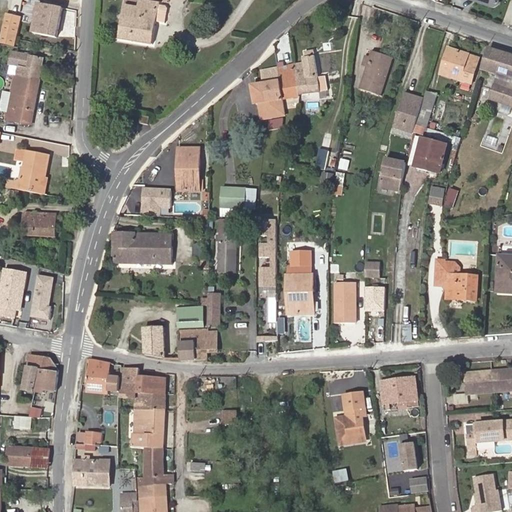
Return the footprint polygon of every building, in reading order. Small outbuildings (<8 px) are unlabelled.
[(26,0),(22,17),(34,20),(39,1),(34,0),(26,0)] [(168,9),(166,7),(160,6),(160,4),(140,0),(139,7),(159,11),(157,22),(165,24),(168,9)] [(58,38),(64,8),(41,4),(35,34),(58,38)] [(139,7),(125,5),(119,39),(153,45),(157,22),(159,11),(139,7)] [(15,46),(21,19),(7,15),(1,43),(15,46)] [(511,55),(490,48),(484,69),(500,75),(492,100),(511,105),(511,55)] [(472,83),(477,67),(466,63),(469,55),(448,49),(441,74),(472,83)] [(303,63),(294,64),(295,65),(300,95),(321,92),(314,51),(306,52),(306,58),(303,59),(303,63)] [(370,57),(367,68),(361,89),(381,96),(393,58),(373,51),(370,57)] [(20,67),(23,55),(11,53),(9,66),(20,68),(20,67)] [(28,68),(31,57),(23,55),(20,67),(28,68)] [(28,68),(20,67),(20,68),(18,75),(10,108),(28,111),(34,112),(44,59),(31,57),(28,68)] [(284,62),(278,63),(278,69),(284,99),(300,97),(300,95),(295,65),(285,67),(284,62)] [(286,114),(284,99),(278,69),(262,72),(263,85),(257,86),(260,102),(263,118),(267,117),(286,114)] [(394,127),(415,133),(417,127),(426,101),(404,94),(394,127)] [(28,111),(10,108),(9,112),(7,121),(25,124),(28,111)] [(1,111),(0,116),(0,119),(7,121),(9,112),(1,111)] [(31,125),(34,112),(28,111),(25,124),(31,125)] [(148,124),(149,117),(141,116),(140,123),(148,124)] [(417,127),(415,133),(425,136),(427,129),(417,127)] [(439,166),(443,167),(449,145),(425,139),(417,168),(437,173),(439,166)] [(355,144),(345,142),(339,170),(349,172),(355,144)] [(183,172),(182,189),(200,189),(201,147),(184,146),(183,154),(180,154),(179,172),(183,172)] [(318,151),(316,170),(325,171),(328,153),(318,151)] [(43,195),(50,157),(26,152),(19,191),(43,195)] [(381,179),(403,183),(407,163),(386,159),(381,179)] [(324,172),(322,183),(333,185),(336,174),(324,172)] [(380,187),(401,191),(403,183),(381,179),(380,187)] [(448,187),(436,184),(432,201),(444,204),(448,187)] [(247,189),(222,188),(221,216),(246,217),(246,205),(247,189)] [(445,207),(454,210),(460,191),(451,188),(445,207)] [(0,200),(17,203),(18,192),(0,189),(0,200)] [(255,206),(255,189),(247,189),(246,205),(255,206)] [(170,208),(171,192),(143,191),(142,217),(159,218),(159,208),(170,208)] [(24,215),(23,235),(57,236),(58,214),(27,213),(24,215)] [(237,274),(238,236),(236,236),(237,221),(220,220),(219,274),(237,274)] [(115,258),(115,264),(173,265),(173,234),(114,234),(113,258),(115,258)] [(258,237),(258,257),(268,257),(269,247),(273,247),(273,238),(258,237)] [(293,276),(289,276),(287,276),(288,315),(316,314),(314,275),(313,275),(312,267),(302,267),(302,254),(293,254),(293,268),(293,276)] [(511,256),(499,256),(497,293),(511,293),(511,256)] [(442,282),(444,265),(444,262),(435,262),(434,285),(448,286),(448,282),(442,282)] [(382,263),(367,263),(367,277),(366,278),(381,278),(382,263)] [(477,302),(478,276),(460,275),(449,275),(449,265),(444,265),(442,282),(448,282),(448,286),(447,299),(477,302)] [(461,266),(449,265),(449,275),(460,275),(461,266)] [(17,309),(18,309),(22,289),(25,290),(28,274),(6,270),(4,285),(0,303),(0,315),(15,318),(17,309)] [(356,284),(336,284),(337,324),(356,324),(356,284)] [(219,295),(208,295),(208,306),(208,324),(219,324),(219,295)] [(202,306),(177,308),(178,328),(204,326),(202,306)] [(414,325),(404,324),(402,341),(413,342),(414,325)] [(145,328),(146,352),(146,356),(166,359),(166,360),(170,361),(175,361),(182,361),(180,333),(165,333),(165,328),(145,328)] [(182,361),(208,359),(209,353),(208,331),(180,333),(182,361)] [(218,331),(208,331),(209,353),(218,352),(218,331)] [(41,368),(59,372),(59,370),(51,357),(31,352),(28,366),(41,368)] [(112,364),(90,361),(88,386),(110,388),(110,392),(121,392),(121,389),(122,378),(111,377),(112,364)] [(24,389),(36,391),(41,368),(28,366),(24,389)] [(511,366),(491,369),(493,389),(511,387),(511,366)] [(47,390),(57,391),(59,372),(41,368),(36,391),(47,393),(47,390)] [(130,369),(122,368),(122,378),(121,389),(121,392),(121,398),(128,399),(135,400),(134,410),(166,411),(167,395),(140,394),(140,384),(130,383),(130,369)] [(135,369),(130,369),(130,383),(140,384),(140,394),(167,395),(167,378),(164,378),(140,376),(140,370),(135,369)] [(493,389),(491,369),(463,372),(465,393),(467,392),(493,389)] [(419,401),(416,378),(397,381),(401,403),(419,401)] [(385,405),(401,403),(397,381),(382,383),(385,405)] [(363,407),(361,392),(351,394),(353,408),(363,407)] [(467,392),(465,393),(454,394),(455,403),(468,402),(467,392)] [(353,408),(351,394),(342,395),(344,409),(353,408)] [(345,416),(334,418),(337,438),(363,434),(360,414),(364,414),(363,407),(344,409),(345,416)] [(42,417),(43,410),(33,408),(30,417),(32,417),(42,417)] [(166,411),(134,410),(134,434),(166,435),(166,411)] [(224,426),(239,427),(238,412),(225,412),(224,426)] [(16,428),(31,428),(32,417),(30,417),(17,417),(16,428)] [(511,417),(466,422),(468,446),(477,445),(476,439),(511,435),(511,417)] [(88,426),(86,445),(96,445),(98,445),(99,439),(105,440),(106,427),(88,426)] [(166,435),(134,434),(133,447),(145,448),(165,449),(166,435)] [(363,434),(337,438),(338,444),(364,440),(363,434)] [(418,471),(414,445),(407,446),(412,472),(418,471)] [(412,472),(407,446),(402,447),(405,473),(412,472)] [(7,466),(48,469),(49,469),(51,449),(49,449),(24,448),(9,447),(8,460),(7,466)] [(166,475),(165,469),(165,464),(165,449),(145,448),(145,479),(150,479),(150,485),(167,484),(174,484),(174,475),(166,475)] [(111,488),(111,461),(90,461),(90,456),(84,456),(84,460),(75,460),(75,487),(111,488)] [(192,463),(192,471),(206,472),(206,464),(192,463)] [(350,469),(335,472),(337,484),(352,481),(350,469)] [(479,492),(476,495),(477,502),(474,503),(476,511),(503,506),(499,485),(497,486),(494,470),(474,474),(476,489),(478,488),(479,492)] [(145,479),(138,479),(140,511),(169,511),(169,501),(167,484),(150,485),(150,479),(145,479)] [(413,482),(415,493),(429,491),(428,480),(413,482)] [(202,496),(214,495),(213,487),(201,488),(202,496)] [(138,511),(138,493),(122,494),(122,511),(138,511)]
